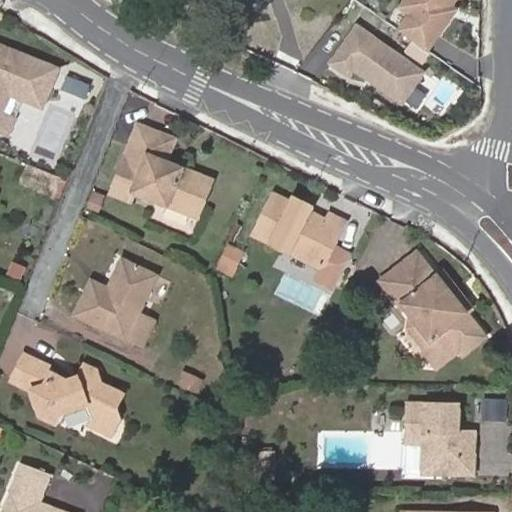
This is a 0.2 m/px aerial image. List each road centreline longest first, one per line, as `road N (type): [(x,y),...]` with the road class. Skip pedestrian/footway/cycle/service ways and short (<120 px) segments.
road 1 (tertiary): [(62,0),(199,82),(460,202)]
road 2 (tertiary): [(460,202),(506,118),(508,0)]
